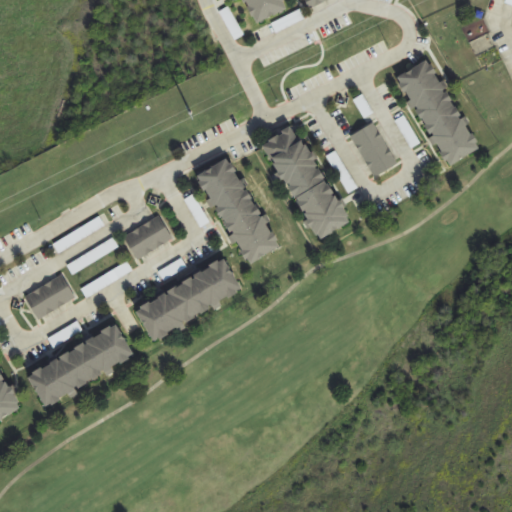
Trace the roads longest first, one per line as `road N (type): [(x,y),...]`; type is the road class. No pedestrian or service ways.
road 1 (residential): [(215,0),(274,119),(0,271)]
road 2 (residential): [(274,119),(420,49),(415,17),(361,7),(245,62)]
road 3 (residential): [(0,289),(35,344),(205,242),(176,175)]
road 4 (residential): [(319,97),(385,198),(419,179),(419,168),(371,73)]
